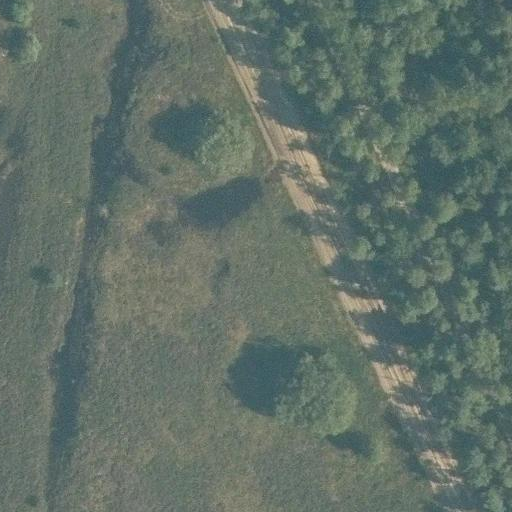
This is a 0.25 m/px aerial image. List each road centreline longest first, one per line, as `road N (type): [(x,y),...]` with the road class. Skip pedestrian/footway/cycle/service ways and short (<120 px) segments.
road 1 (track): [(211,0),(451,511)]
road 2 (unclassified): [(511,409),(325,0)]
